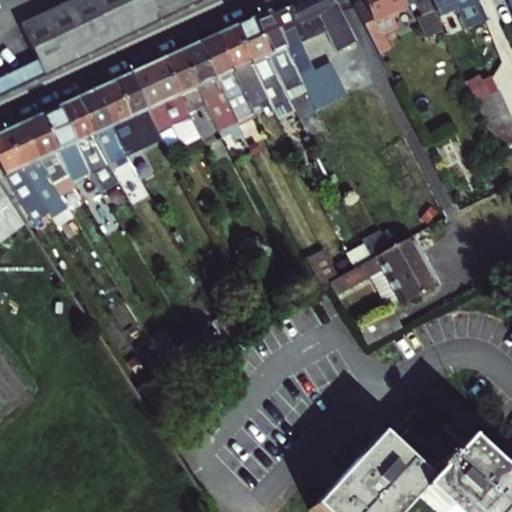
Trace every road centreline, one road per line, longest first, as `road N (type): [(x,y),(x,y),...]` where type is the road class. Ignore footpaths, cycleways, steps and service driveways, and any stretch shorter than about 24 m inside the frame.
road 1 (residential): [(380,392),(335,330),(284,365),(194,454),(248,509)]
road 2 (residential): [(257,0),(0,116)]
road 3 (residential): [(248,509),(380,392)]
road 4 (residential): [(511,379),(491,359),(452,352),(380,392)]
